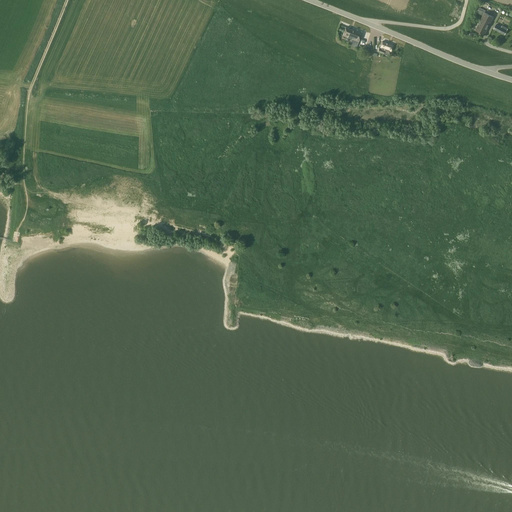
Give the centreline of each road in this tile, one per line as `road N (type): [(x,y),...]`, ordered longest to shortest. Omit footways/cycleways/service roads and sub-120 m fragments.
road 1 (track): [(66,0),(26,99),(27,201),(13,240)]
road 2 (unclassified): [(307,0),(511,79)]
